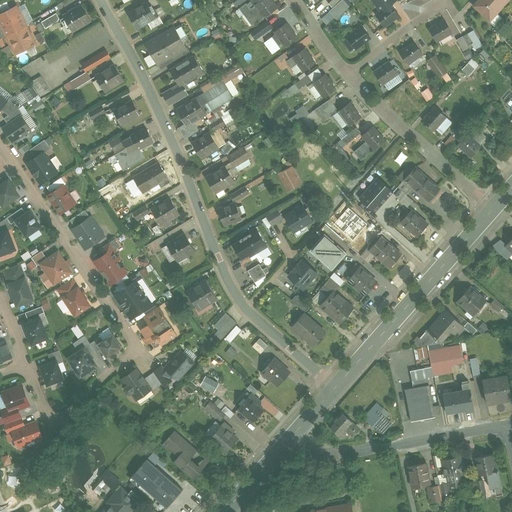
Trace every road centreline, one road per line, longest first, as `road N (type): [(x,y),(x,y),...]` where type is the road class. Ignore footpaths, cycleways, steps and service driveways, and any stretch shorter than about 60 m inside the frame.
road 1 (residential): [(334,387),(236,298),(153,96),(98,0)]
road 2 (residential): [(26,364),(45,410),(58,420),(134,347),(0,145)]
road 3 (secondary): [(492,210),(334,387)]
road 4 (residential): [(505,425),(341,453),(295,433)]
road 5 (residential): [(348,73),(492,210)]
